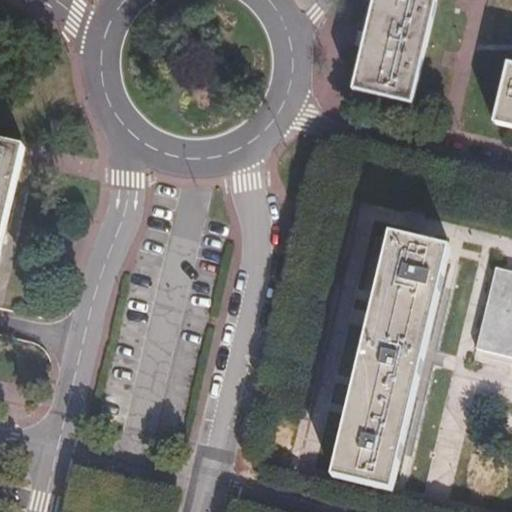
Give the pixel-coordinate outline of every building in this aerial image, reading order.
[(436,0),(376,0),(355,92),(412,105),(436,0)] [(511,70),(508,70),(494,126),(511,130),(511,70)] [(0,257),(26,146),(0,139),(0,257)] [(389,243),(332,480),(392,494),(450,259),(389,243)] [(475,355),(511,363),(511,277),(495,273),(475,355)] [(462,341),(473,342),(480,302),(469,300),(462,341)]
